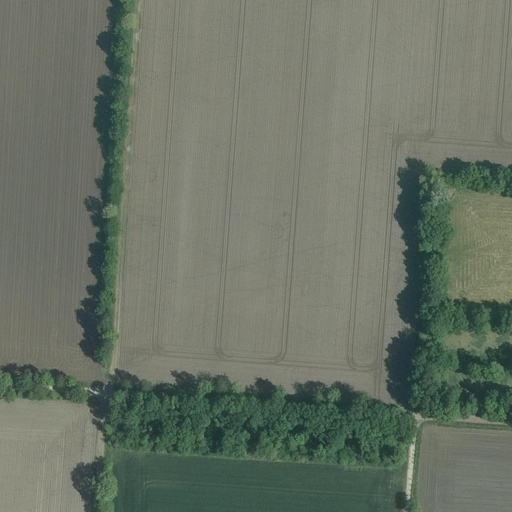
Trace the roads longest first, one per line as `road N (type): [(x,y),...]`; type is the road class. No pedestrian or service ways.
road 1 (track): [(136,0),(105,394)]
road 2 (track): [(105,394),(415,416)]
